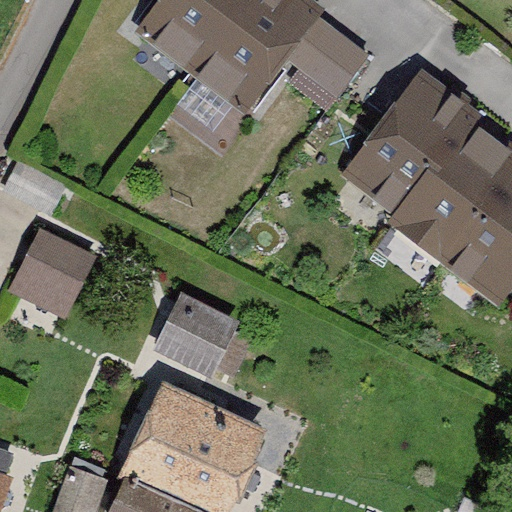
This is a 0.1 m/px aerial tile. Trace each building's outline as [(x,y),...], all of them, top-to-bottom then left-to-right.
[(326,23),(292,0),(179,0),(139,57),(249,133),(326,23)] [(466,118),(420,87),(345,195),(399,233),(392,244),(493,315),(511,288),(511,164),(459,128),(466,118)] [(91,271),(37,247),(10,308),(64,332),(91,271)] [(237,337),(179,312),(155,365),(213,391),(237,337)] [(233,511),(263,442),(165,401),(119,511),(233,511)] [(0,511),(4,511),(8,499),(0,496),(0,511)]
